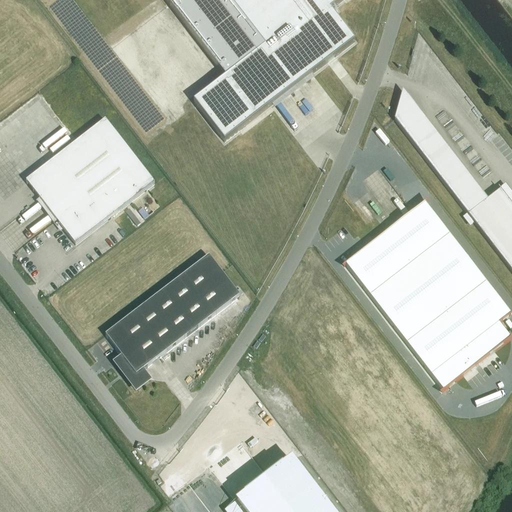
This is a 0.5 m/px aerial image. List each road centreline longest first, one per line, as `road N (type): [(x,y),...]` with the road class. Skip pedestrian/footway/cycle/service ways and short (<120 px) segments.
road 1 (unclassified): [(140,446),(157,449),(172,437),(248,334),(344,153),(398,0)]
road 2 (unclassified): [(140,446),(0,267)]
